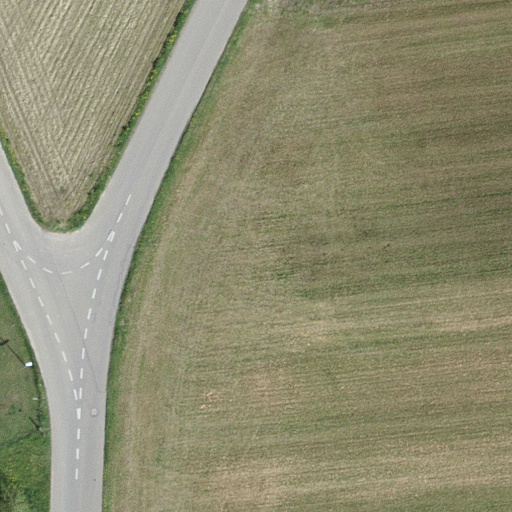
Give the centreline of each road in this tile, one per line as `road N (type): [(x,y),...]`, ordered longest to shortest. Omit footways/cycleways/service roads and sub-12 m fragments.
road 1 (unclassified): [(222,0),(168,105),(86,345),(73,511)]
road 2 (track): [(0,212),(86,345)]
